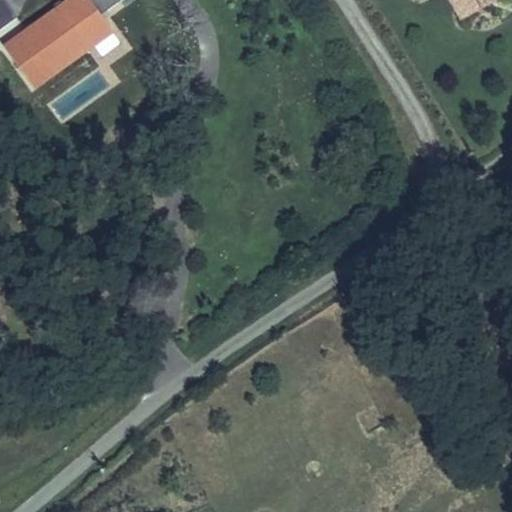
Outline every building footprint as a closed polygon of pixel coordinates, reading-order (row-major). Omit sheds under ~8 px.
[(38,0),(48,13),(64,0),(38,0)] [(86,0),(64,0),(48,13),(56,25),(44,34),(76,79),(104,56),(101,40),(90,25),(99,18),(86,0)] [(102,0),(111,11),(124,0),(102,0)] [(441,0),(449,15),(476,0),(441,0)] [(476,0),(449,15),(461,37),(504,13),(496,0),(476,0)] [(11,68),(0,76),(0,88),(26,124),(43,112),(11,68)] [(64,118),(106,85),(97,73),(55,107),(64,118)] [(365,434),(385,424),(376,406),(356,416),(365,434)]
